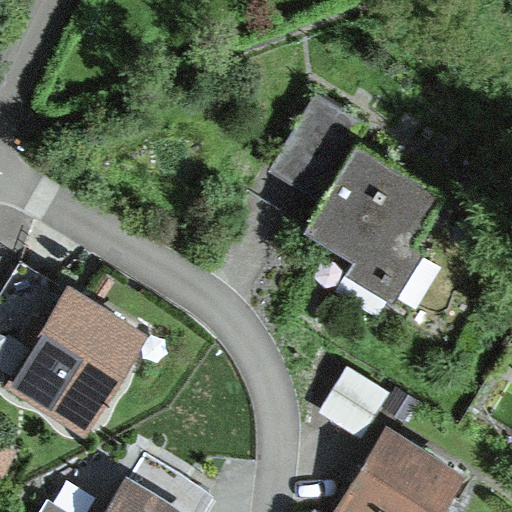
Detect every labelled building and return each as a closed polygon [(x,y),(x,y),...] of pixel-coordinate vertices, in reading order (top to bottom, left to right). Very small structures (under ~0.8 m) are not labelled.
[(433,187),(348,138),(358,121),(310,93),(269,164),(316,191),(299,220),(349,249),(341,262),(389,291),(417,244),(404,237),(433,187)] [(427,297),(446,259),(424,248),(406,286),(427,297)] [(0,359),(86,406),(129,326),(13,264),(0,288),(0,359)] [(331,406),(372,429),(398,384),(357,361),(331,406)] [(333,511),(414,511),(444,467),(387,430),(333,511)] [(179,511),(120,478),(100,511),(179,511)]
